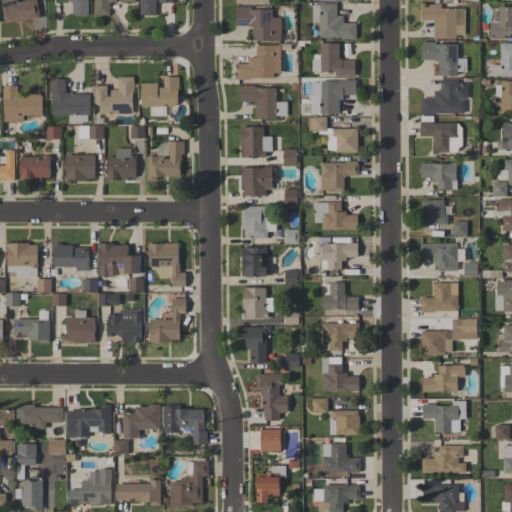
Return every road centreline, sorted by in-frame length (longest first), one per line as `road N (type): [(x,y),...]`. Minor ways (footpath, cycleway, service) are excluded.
road 1 (residential): [(231,511),(231,421),(214,375),(201,0)]
road 2 (residential): [(393,511),(388,0)]
road 3 (residential): [(0,375),(214,375)]
road 4 (residential): [(0,215),(209,218)]
road 5 (residential): [(0,54),(202,46)]
